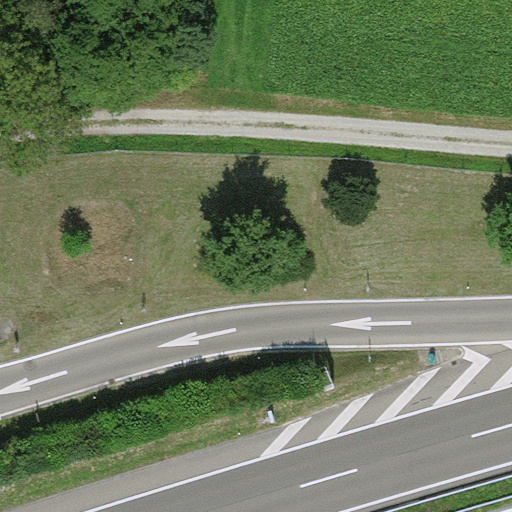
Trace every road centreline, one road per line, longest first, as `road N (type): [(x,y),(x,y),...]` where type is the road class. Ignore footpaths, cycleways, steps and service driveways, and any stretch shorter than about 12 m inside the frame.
road 1 (track): [(0,128),(180,126),(511,148)]
road 2 (motorway): [(511,319),(231,331),(30,383)]
road 3 (motorway): [(511,427),(219,511)]
